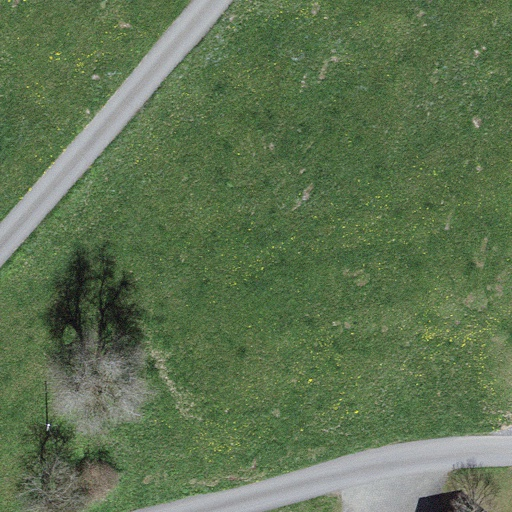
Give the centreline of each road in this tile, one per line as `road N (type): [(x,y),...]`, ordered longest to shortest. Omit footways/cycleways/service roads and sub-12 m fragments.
road 1 (residential): [(0,240),(207,0)]
road 2 (unclassified): [(511,454),(375,470),(221,511)]
